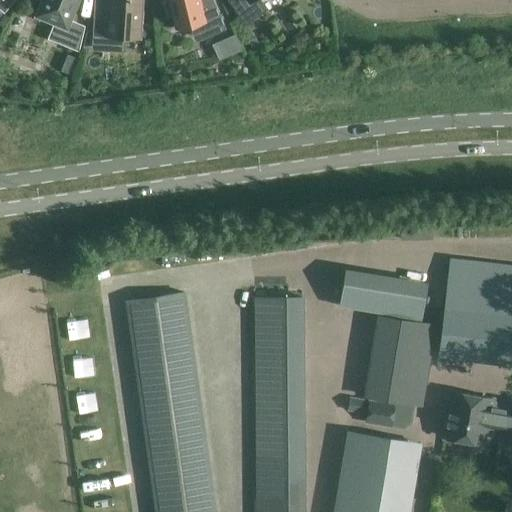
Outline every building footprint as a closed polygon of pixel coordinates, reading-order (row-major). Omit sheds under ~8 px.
[(0,0),(0,8),(4,12),(14,0),(0,0)] [(41,0),(42,0),(35,17),(55,24),(51,34),(62,38),(59,45),(78,51),(84,27),(69,21),(77,0),(41,0)] [(94,15),(92,45),(108,46),(108,45),(124,46),(124,37),(139,38),(141,0),(108,0),(108,16),(94,15)] [(176,28),(190,25),(196,38),(206,33),(207,37),(225,29),(212,0),(204,0),(200,1),(199,0),(168,0),(169,2),(166,3),(169,17),(173,16),(176,28)] [(227,0),(246,25),(267,10),(260,0),(227,0)] [(228,57),(240,51),(235,39),(222,44),(228,57)] [(511,265),(450,259),(439,358),(511,366),(511,265)] [(339,306),(421,320),(427,282),(345,268),(339,306)] [(215,511),(184,292),(126,300),(156,511),(215,511)] [(303,511),(302,357),(302,296),(254,296),(256,511),(303,511)] [(434,325),(398,320),(376,318),(363,396),(393,401),(393,404),(368,401),(365,423),(404,428),(412,424),(414,405),(424,406),(434,325)] [(497,442),(511,444),(511,401),(505,401),(504,408),(493,406),(494,399),(451,391),(442,439),(486,447),(489,429),(499,431),(497,442)] [(363,413),(365,399),(350,397),(348,411),(363,413)] [(417,474),(422,439),(349,429),(338,511),(408,511),(414,473),(417,474)]
